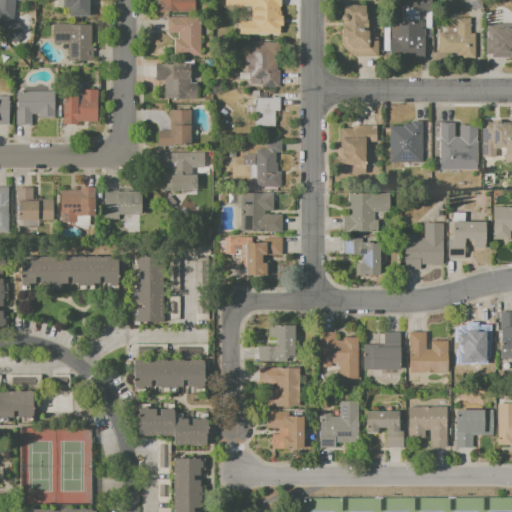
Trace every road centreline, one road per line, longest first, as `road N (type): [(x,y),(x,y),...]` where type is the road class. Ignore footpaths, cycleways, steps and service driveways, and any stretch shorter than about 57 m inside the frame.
road 1 (residential): [(286,482),(511,481)]
road 2 (residential): [(238,430),(238,305),(314,303)]
road 3 (residential): [(511,277),(435,301),(314,303)]
road 4 (residential): [(121,0),(121,142)]
road 5 (residential): [(121,142),(108,153),(0,154)]
